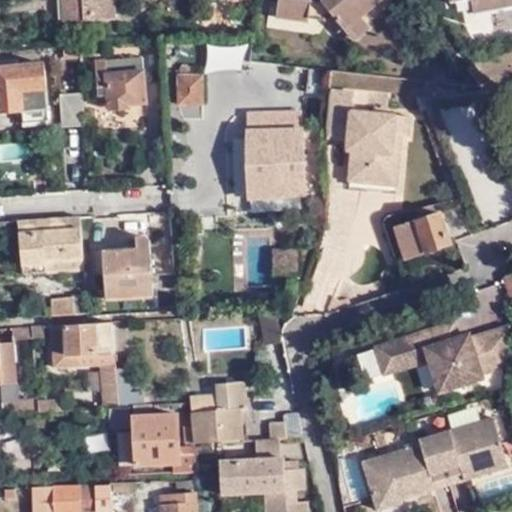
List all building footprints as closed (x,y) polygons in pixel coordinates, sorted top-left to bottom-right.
[(59,0),(61,18),(69,18),(67,0),(59,0)] [(67,0),(69,18),(113,15),(112,0),(67,0)] [(343,29),(354,20),(375,0),(277,0),(275,18),(307,23),(308,20),(321,22),(330,14),(343,29)] [(497,0),(471,0),(473,8),(499,4),(497,0)] [(364,31),(354,20),(343,29),(353,41),(364,31)] [(80,43),(65,44),(65,58),(81,58),(80,45),(80,43)] [(250,43),(249,57),(264,59),(266,45),(250,43)] [(80,45),(81,58),(99,57),(98,45),(80,45)] [(285,73),(287,62),(264,59),(249,57),(248,69),(285,73)] [(0,111),(26,110),(28,122),(55,121),(54,106),(49,107),(47,64),(1,66),(0,58),(0,111)] [(143,61),(96,64),(98,99),(107,99),(107,109),(145,106),(143,61)] [(179,73),(181,101),(205,99),(201,63),(181,64),(181,73),(179,73)] [(352,89),(328,87),(323,130),(345,131),(345,141),(344,151),(350,152),(347,183),(367,185),(367,179),(397,179),(398,129),(391,129),(392,110),(351,108),(352,89)] [(65,125),(86,125),(84,94),(64,94),(65,125)] [(409,111),(392,110),(391,129),(398,129),(407,129),(409,111)] [(301,111),(246,112),(248,198),(303,197),(301,111)] [(345,131),(323,130),(324,140),(345,141),(345,131)] [(367,179),(367,185),(397,187),(397,179),(367,179)] [(438,214),(397,228),(408,257),(449,242),(438,214)] [(86,274),(82,217),(21,220),(24,277),(86,274)] [(108,299),(154,296),(151,239),(147,235),(138,237),(138,247),(106,249),(108,299)] [(286,276),(306,275),(316,247),(285,248),(286,276)] [(275,276),(286,276),(285,248),(274,248),(275,276)] [(52,315),(88,313),(87,294),(72,294),(72,298),(51,298),(52,315)] [(326,312),(350,303),(349,298),(340,302),(333,298),(326,312)] [(352,307),(350,303),(326,312),(329,315),(352,307)] [(261,317),(263,341),(281,340),(279,315),(261,317)] [(450,337),(460,335),(455,319),(445,323),(450,337)] [(100,354),(116,353),(115,322),(51,326),(54,366),(78,366),(77,355),(100,354)] [(510,363),(511,336),(511,323),(472,336),(471,332),(460,335),(450,337),(445,323),(398,337),(404,356),(427,350),(430,357),(440,389),(483,376),(482,371),(510,363)] [(33,337),(32,327),(14,328),(15,337),(33,337)] [(19,384),(15,337),(0,337),(0,384),(4,384),(19,384)] [(385,370),(430,357),(427,350),(404,356),(398,337),(377,344),(385,370)] [(118,384),(117,368),(116,353),(100,354),(101,365),(102,384),(118,384)] [(101,365),(100,354),(77,355),(78,366),(101,365)] [(118,404),(145,403),(145,391),(133,391),(132,383),(129,382),(128,368),(117,368),(118,384),(118,404)] [(214,383),(214,391),(216,409),(196,410),(196,423),(197,441),(210,440),(239,438),(238,409),(244,408),(242,381),(214,383)] [(4,384),(4,397),(20,396),(19,384),(4,384)] [(103,406),(118,404),(118,384),(102,384),(103,406)] [(214,391),(189,393),(190,402),(196,402),(196,410),(216,409),(214,391)] [(2,410),(39,409),(37,396),(20,396),(4,397),(2,397),(2,410)] [(132,462),(169,461),(170,470),(194,469),(194,462),(192,443),(176,443),(174,411),(130,412),(130,430),(132,462)] [(301,435),(296,411),(279,413),(280,421),(267,422),(268,438),(273,437),(276,437),(301,435)] [(462,470),(463,477),(508,463),(494,415),(420,436),(421,441),(433,479),(462,470)] [(184,442),(192,441),(191,423),(183,424),(184,442)] [(116,463),(132,462),(130,430),(114,430),(116,463)] [(254,456),(278,455),(276,437),(273,437),(268,438),(253,438),(254,456)] [(402,495),(435,485),(433,479),(421,441),(364,459),(379,506),(403,499),(402,495)] [(198,462),(212,462),(210,442),(197,443),(197,449),(198,462)] [(264,511),(306,511),(306,500),(295,500),(283,501),(283,488),(302,487),(302,465),(282,467),(281,455),(278,455),(254,456),(216,458),(217,491),(263,489),(264,511)] [(435,485),(463,477),(462,470),(433,479),(435,485)] [(114,511),(114,509),(112,509),(111,485),(71,487),(70,484),(32,486),(33,511),(68,511),(77,511),(76,511),(114,511)] [(16,487),(6,487),(7,498),(16,498),(16,487)] [(283,501),(295,500),(295,487),(283,488),(283,501)] [(163,511),(163,494),(163,488),(154,489),(156,511),(163,511)] [(197,511),(196,492),(163,494),(163,511),(197,511)]
